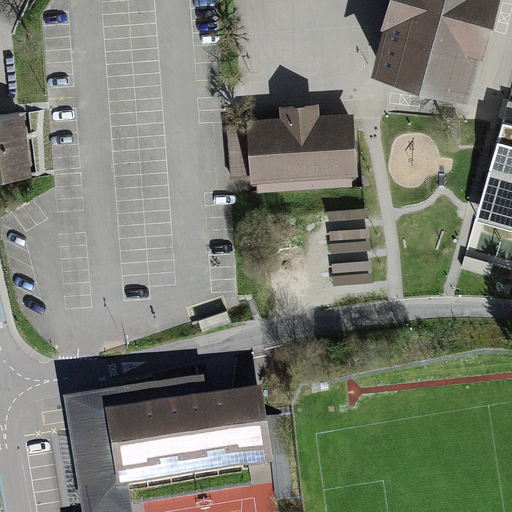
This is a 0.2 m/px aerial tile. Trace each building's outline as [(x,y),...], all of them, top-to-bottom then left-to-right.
[(393,18),(380,64),(462,87),(475,41),(478,41),(489,0),(394,0),(390,17),(393,18)] [(257,175),(258,189),(351,184),(350,169),(353,169),(350,116),(316,118),(316,105),(284,107),(285,120),(251,123),(228,125),(231,176),(255,175),(255,176),(257,175)] [(0,177),(32,174),(24,112),(0,114),(0,177)] [(511,128),(506,127),(482,217),(511,224),(511,128)] [(491,262),(466,255),(463,267),(488,274),(491,262)] [(229,321),(226,311),(200,320),(203,330),(229,321)] [(155,394),(71,408),(87,511),(100,511),(99,501),(126,497),(124,485),(268,462),(257,399),(255,399),(241,401),(240,397),(234,398),(235,402),(161,415),(157,393),(155,394)] [(267,419),(274,458),(277,499),(291,498),(287,456),(281,417),(267,419)]
